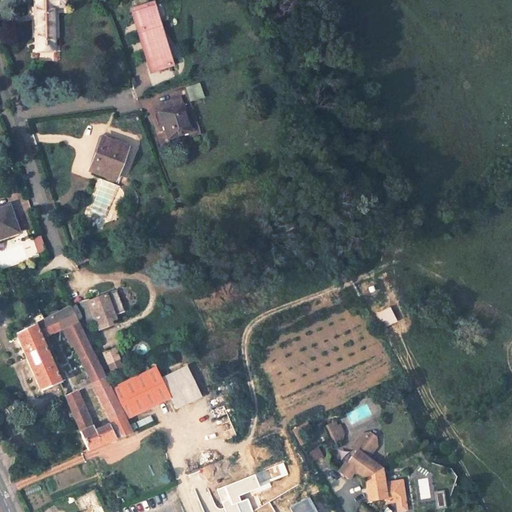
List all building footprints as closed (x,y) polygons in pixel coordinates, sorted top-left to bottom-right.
[(54,8),(38,7),(39,52),(55,52),(54,8)] [(153,10),(134,16),(151,77),(171,72),(166,52),(165,52),(153,10)] [(184,87),(189,101),(202,96),(198,83),(184,87)] [(183,101),(160,110),(169,140),(194,132),(183,101)] [(101,138),(90,169),(104,174),(114,178),(125,147),(101,138)] [(112,184),(114,178),(104,174),(102,180),(112,184)] [(0,247),(17,242),(10,217),(0,219),(0,247)] [(86,303),(95,326),(124,314),(115,292),(86,303)] [(70,314),(15,338),(40,395),(61,389),(58,381),(64,379),(62,376),(65,374),(63,369),(60,370),(50,349),(46,351),(43,344),(64,337),(73,356),(76,355),(93,390),(105,385),(86,346),(70,314)] [(114,356),(104,360),(109,370),(119,365),(118,364),(120,362),(120,360),(120,359),(119,358),(118,357),(117,357),(115,358),(114,356)] [(119,365),(109,370),(112,377),(122,373),(119,365)] [(159,384),(169,405),(174,416),(199,404),(184,372),(159,384)] [(82,374),(69,379),(74,390),(87,384),(82,374)] [(164,407),(169,405),(159,384),(155,374),(150,376),(164,407)] [(109,394),(124,425),(164,407),(150,376),(109,394)] [(65,401),(89,457),(131,440),(124,425),(109,394),(105,385),(93,390),(113,430),(99,436),(94,424),(92,424),(79,396),(65,401)] [(349,439),(344,430),(343,425),(339,427),(331,431),(332,434),(333,434),(335,439),(340,436),(343,442),(349,439)] [(343,442),(340,436),(335,439),(333,434),(332,434),(327,436),(332,446),(343,442)] [(384,477),(370,467),(379,454),(378,447),(371,442),(364,443),(354,456),(359,459),(349,472),(348,471),(342,479),(351,486),(357,479),(368,486),(371,509),(387,506),(388,510),(398,509),(398,511),(407,511),(403,489),(386,491),(384,477)]
